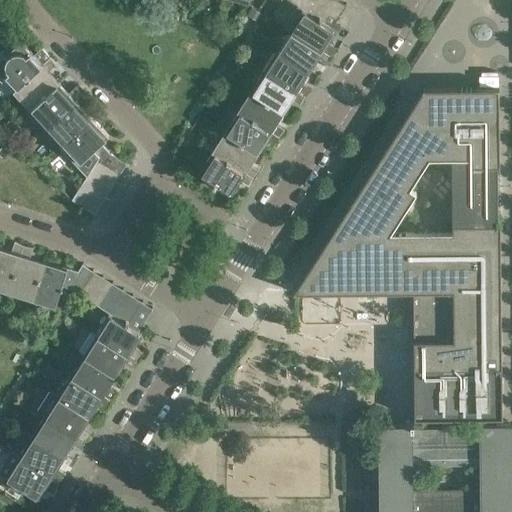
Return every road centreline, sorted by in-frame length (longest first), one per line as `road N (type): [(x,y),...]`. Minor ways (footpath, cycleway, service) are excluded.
road 1 (unclassified): [(193,308),(391,9)]
road 2 (residential): [(107,250),(163,165),(34,0)]
road 3 (unclassified): [(98,461),(193,308)]
